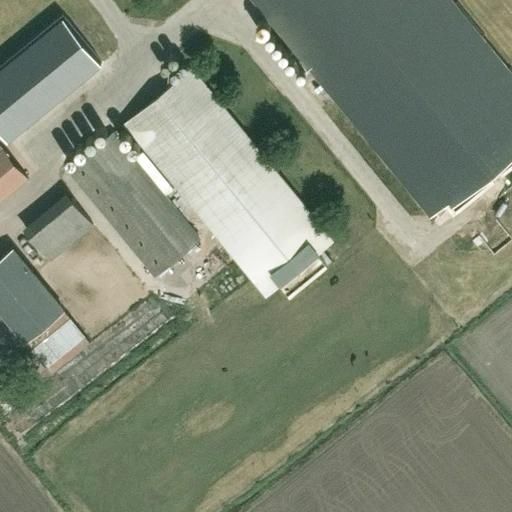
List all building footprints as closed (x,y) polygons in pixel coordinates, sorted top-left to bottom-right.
[(252,0),(430,216),(445,204),(453,215),(494,181),(486,170),(494,164),(502,175),(511,166),(511,72),(452,0),(252,0)] [(0,130),(8,140),(102,63),(79,33),(63,15),(0,66),(0,130)] [(191,67),(125,121),(265,292),(279,280),(289,293),(328,262),(317,249),(331,237),(191,67)] [(156,275),(200,239),(112,131),(68,167),(156,275)] [(0,204),(28,181),(1,148),(0,149),(0,204)] [(50,259),(94,223),(65,191),(23,227),(50,259)] [(0,308),(29,343),(67,311),(14,248),(0,260),(0,308)] [(35,432),(192,325),(169,291),(64,362),(75,377),(22,413),(35,432)]
